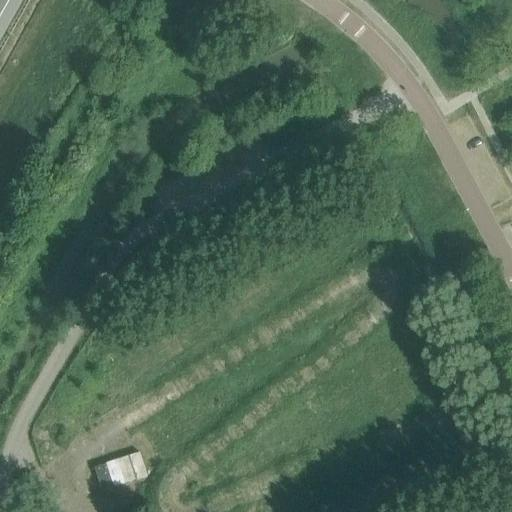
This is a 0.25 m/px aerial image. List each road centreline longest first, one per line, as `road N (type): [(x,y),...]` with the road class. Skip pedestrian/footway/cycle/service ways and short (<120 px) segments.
road 1 (unclassified): [(0,511),(13,439),(54,364),(122,263),(159,225),(413,88)]
road 2 (unclassified): [(511,266),(413,88)]
road 3 (unclassified): [(413,88),(363,28),(320,0)]
